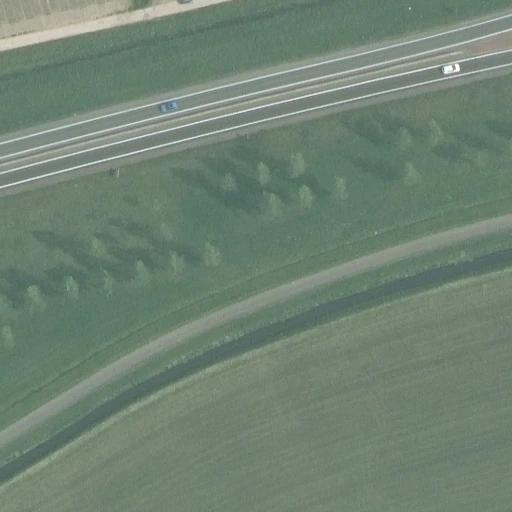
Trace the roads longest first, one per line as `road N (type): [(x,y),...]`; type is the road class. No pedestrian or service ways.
road 1 (trunk): [(511,23),(0,150)]
road 2 (trunk): [(0,178),(511,57)]
road 3 (unclassified): [(0,45),(210,0)]
